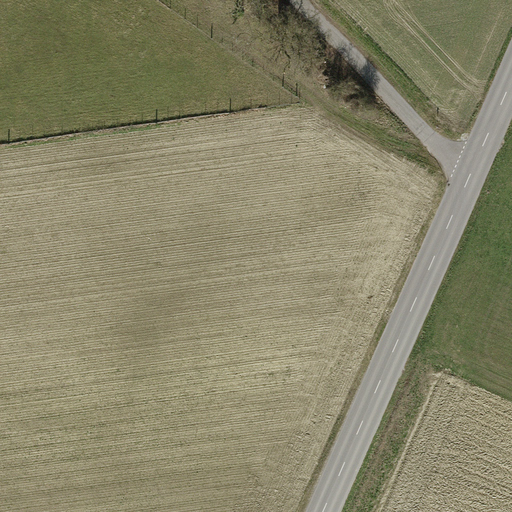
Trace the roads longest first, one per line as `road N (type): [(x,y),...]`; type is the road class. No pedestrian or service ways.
road 1 (tertiary): [(326,511),(511,83)]
road 2 (track): [(472,173),(306,0)]
